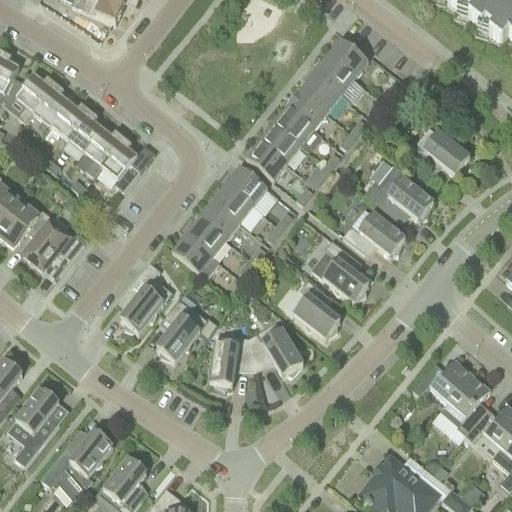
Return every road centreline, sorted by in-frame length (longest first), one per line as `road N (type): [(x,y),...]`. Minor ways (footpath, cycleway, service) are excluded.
road 1 (residential): [(54,346),(179,194),(185,176),(179,141),(118,96)]
road 2 (residential): [(239,471),(346,381),(418,302)]
road 3 (residential): [(239,471),(54,346)]
road 4 (residential): [(118,96),(0,21)]
road 5 (residential): [(418,302),(511,202)]
road 6 (unclassified): [(460,74),(365,0)]
road 7 (residential): [(118,96),(190,0)]
